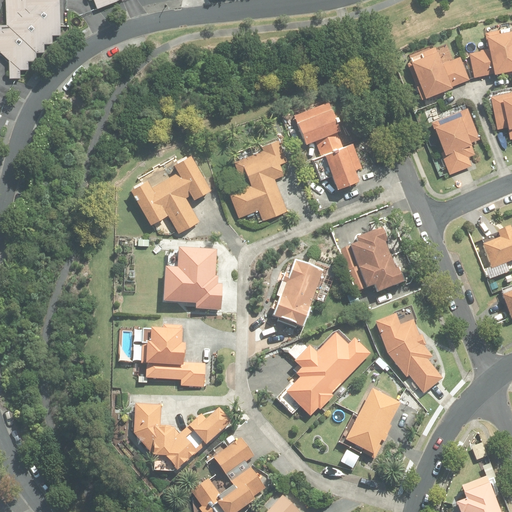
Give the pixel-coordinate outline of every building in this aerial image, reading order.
[(6,0),(7,15),(0,21),(0,55),(1,55),(15,69),(60,21),(59,0),(6,0)] [(115,0),(92,0),(96,8),(116,1),(115,0)] [(487,45),(479,47),(480,48),(468,51),(473,75),(511,66),(511,24),(484,30),(487,45)] [(409,58),(406,60),(420,96),(468,77),(459,54),(441,60),(436,45),(408,56),(409,58)] [(511,88),(489,93),(496,127),(506,125),(509,137),(511,136),(511,88)] [(331,109),(327,98),(292,111),(303,139),(313,135),(319,151),(310,155),(318,178),(331,173),(335,183),(357,175),(353,167),(361,164),(351,139),(344,142),(343,139),(340,140),(335,126),(337,125),(333,114),(335,113),(333,108),(331,109)] [(443,153),(441,154),(448,172),(470,164),(467,154),(473,152),(469,140),(478,137),(466,106),(430,120),(443,153)] [(262,147),(233,159),(240,176),(246,174),(249,182),(227,191),(237,215),(257,206),(261,218),(286,208),(273,176),(283,173),(278,161),(285,158),(277,137),(260,144),(262,147)] [(148,220),(166,210),(177,230),(198,218),(184,195),(189,192),(192,196),(209,186),(189,150),(171,160),(177,169),(149,184),(145,175),(128,186),(148,220)] [(509,222),(496,227),(498,233),(481,240),(491,265),(511,256),(511,227),(511,228),(509,222)] [(349,243),(339,246),(356,289),(374,282),(376,287),(400,277),(395,264),(393,264),(383,238),(386,236),(380,223),(354,234),(356,238),(348,241),(349,243)] [(215,275),(216,251),(178,249),(177,268),(164,267),(163,302),(195,304),(195,310),(220,311),(221,283),(218,283),(218,275),(215,275)] [(293,256),(286,270),(283,269),(274,293),(277,294),(270,311),(301,322),(322,267),(293,256)] [(511,286),(501,291),(511,316),(511,315),(511,286)] [(427,358),(432,354),(423,343),(425,343),(420,331),(418,332),(412,316),(399,322),(395,310),(374,318),(386,351),(405,375),(408,373),(422,392),(441,375),(427,358)] [(146,341),(145,379),(181,380),(181,387),(206,388),(206,364),(185,364),(185,328),(151,328),(151,342),(146,341)] [(299,364),(294,370),(298,374),(284,389),(309,413),(317,405),(319,407),(332,394),(330,392),(369,351),(354,335),(347,341),(334,329),(314,348),(307,342),(292,358),(299,364)] [(387,364),(379,356),(374,361),(382,369),(387,364)] [(369,384),(360,403),(343,436),(363,447),(361,450),(374,457),(390,424),(387,423),(399,400),(389,394),(389,392),(370,383),(369,384)] [(131,430),(150,451),(163,453),(175,467),(229,419),(217,404),(204,416),(200,411),(186,422),(187,423),(179,430),(173,424),(160,423),(160,403),(133,401),(131,430)] [(329,409),(333,412),(338,407),(333,404),(329,409)] [(238,511),(236,508),(253,497),(252,495),(264,487),(246,460),(253,455),(239,435),(211,455),(230,481),(217,490),(207,477),(190,489),(200,504),(197,506),(201,511),(238,511)] [(487,456),(481,443),(471,447),(476,460),(487,456)] [(360,456),(347,450),(341,463),(353,469),(360,456)] [(462,511),(497,511),(486,484),(456,496),(462,511)] [(295,511),(298,510),(281,494),(262,511),(295,511)]
